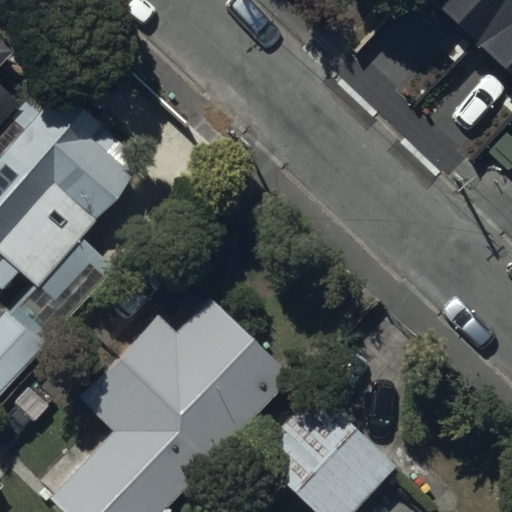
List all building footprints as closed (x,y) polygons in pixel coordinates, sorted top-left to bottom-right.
[(511,0),(432,0),(511,73),(511,0)] [(140,155),(53,81),(0,143),(0,250),(33,279),(140,155)] [(153,511),(289,370),(206,291),(173,325),(154,308),(74,391),(110,425),(44,494),(62,511),(153,511)] [(4,298),(0,302),(0,379),(43,335),(4,298)] [(316,511),(343,511),(395,460),(313,381),(249,446),(316,511)]
